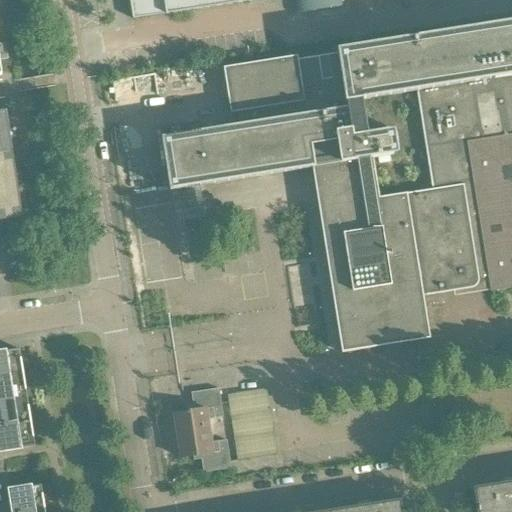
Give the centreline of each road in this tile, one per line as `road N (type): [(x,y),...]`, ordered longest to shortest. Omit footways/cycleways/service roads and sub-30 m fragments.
road 1 (residential): [(111,307),(64,0)]
road 2 (residential): [(447,464),(143,510)]
road 3 (residential): [(143,510),(111,307)]
